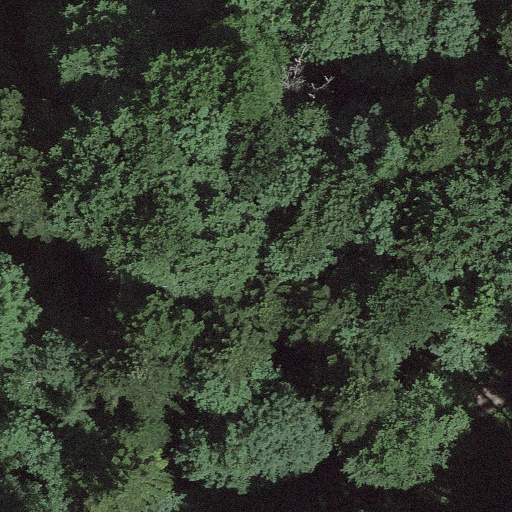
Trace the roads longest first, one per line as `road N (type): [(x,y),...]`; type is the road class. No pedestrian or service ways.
road 1 (track): [(511,368),(348,511)]
road 2 (track): [(126,511),(0,443)]
